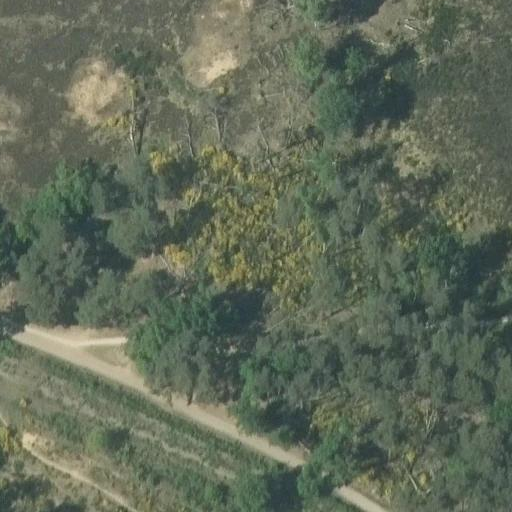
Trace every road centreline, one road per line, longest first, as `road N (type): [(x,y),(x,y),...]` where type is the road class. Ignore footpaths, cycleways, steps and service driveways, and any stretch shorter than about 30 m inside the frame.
road 1 (track): [(511,321),(0,319)]
road 2 (unknown): [(361,511),(0,335)]
road 3 (track): [(8,335),(367,511)]
